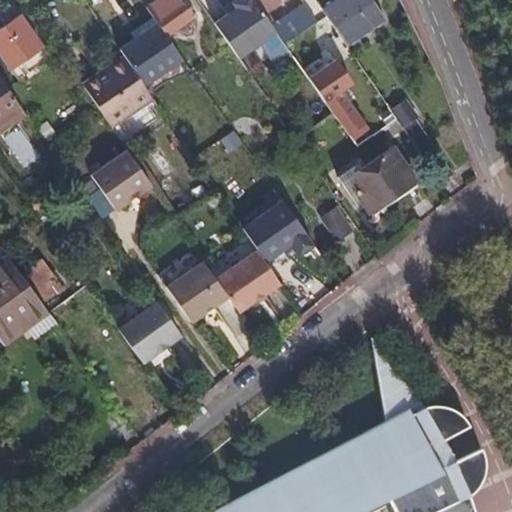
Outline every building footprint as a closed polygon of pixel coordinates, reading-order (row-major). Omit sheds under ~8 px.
[(197,14),(187,0),(154,0),(146,6),(158,23),(166,35),(197,14)] [(264,13),(255,0),(236,0),(233,2),(238,9),(215,24),(239,59),(277,33),(273,26),(264,13)] [(255,0),(264,13),(282,1),(281,0),(255,0)] [(387,18),(374,0),(334,0),(322,9),(348,45),(387,18)] [(317,22),(306,5),(273,26),(277,33),(284,43),(303,31),(317,22)] [(43,46),(20,14),(0,28),(0,55),(9,69),(43,46)] [(166,35),(158,23),(120,49),(124,55),(146,87),(184,60),(166,35)] [(303,31),(284,43),(295,59),(314,46),(303,31)] [(303,61),(328,97),(324,100),(326,102),(333,112),(352,140),(369,128),(342,89),(349,84),(340,73),(333,78),(314,53),(303,61)] [(124,55),(83,82),(104,114),(112,126),(153,98),(146,87),(124,55)] [(27,113),(0,76),(0,121),(3,119),(8,126),(27,113)] [(452,173),(416,118),(418,117),(407,100),(391,110),(396,118),(400,124),(403,127),(404,129),(441,181),(452,173)] [(333,112),(326,102),(292,126),(290,123),(287,125),(287,126),(296,140),(333,112)] [(396,118),(383,128),(391,139),(404,129),(403,127),(400,124),(396,118)] [(0,132),(8,126),(3,119),(0,121),(0,132)] [(110,132),(103,121),(88,131),(94,141),(110,132)] [(296,140),(287,126),(274,135),(283,149),(296,140)] [(369,128),(352,140),(357,147),(374,135),(369,128)] [(417,180),(393,146),(346,178),(369,213),(417,180)] [(153,187),(128,150),(91,175),(117,212),(153,187)] [(101,189),(88,196),(99,216),(111,209),(101,189)] [(258,248),(265,258),(267,261),(292,246),(300,258),(316,248),(288,203),(246,229),(258,248)] [(352,231),(336,207),(321,218),(337,241),(352,231)] [(50,313),(0,245),(0,338),(2,341),(24,325),(34,338),(56,322),(50,313)] [(265,258),(258,248),(216,277),(231,300),(238,312),(280,283),(267,261),(265,258)] [(42,258),(28,269),(47,302),(65,289),(42,258)] [(206,262),(168,286),(193,324),(231,300),(216,277),(206,262)] [(182,335),(157,300),(117,328),(142,364),(182,335)] [(385,425),(217,511),(432,511),(470,493),(466,481),(462,471),(456,459),(445,438),(440,429),(432,417),(425,406),(423,404),(414,392),(401,372),(394,364),(371,337),(385,425)] [(464,416),(461,413),(458,412),(455,409),(451,408),(448,406),(444,405),(440,404),(435,404),(431,405),(427,405),(425,406),(432,417),(440,429),(445,438),(469,425),(468,422),(466,420),(464,416)] [(484,457),(483,453),(482,450),(481,448),(456,459),(462,471),(466,481),(470,493),(474,490),(477,487),(479,483),(482,478),(483,475),(485,470),(485,466),(485,461),(484,457)]
